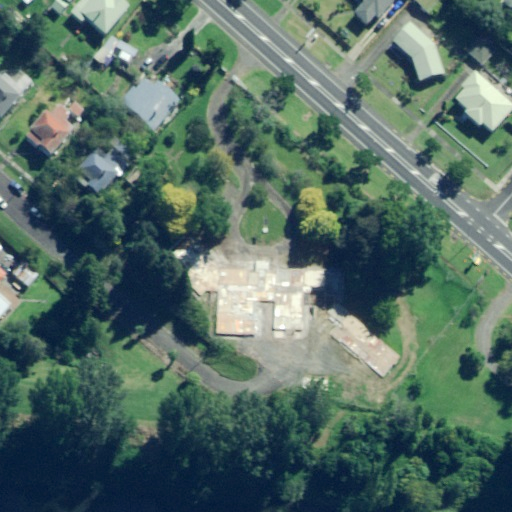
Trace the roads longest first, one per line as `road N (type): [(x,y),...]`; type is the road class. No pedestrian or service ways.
road 1 (trunk): [(479,228),(219,0)]
road 2 (residential): [(207,375),(0,186)]
